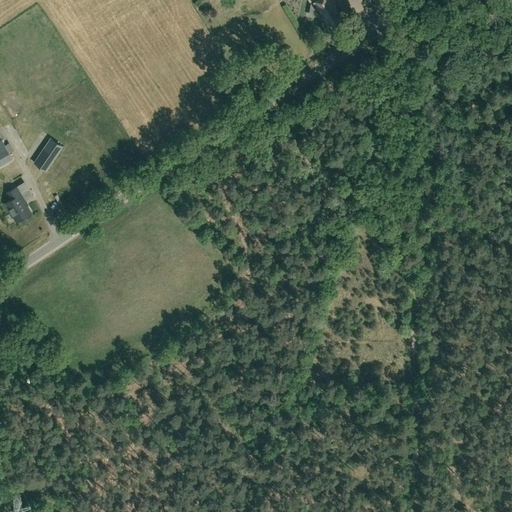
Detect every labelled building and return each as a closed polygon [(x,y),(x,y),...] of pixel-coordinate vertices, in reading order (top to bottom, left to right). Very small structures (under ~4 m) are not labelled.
[(317,0),(314,3),(329,25),(342,16),(331,0),(317,0)] [(0,138),(0,162),(13,154),(2,137),(0,138)] [(63,145),(51,137),(34,162),(46,170),(63,145)] [(39,175),(47,192),(76,178),(68,161),(39,175)] [(17,221),(31,212),(26,203),(27,202),(17,186),(7,192),(11,199),(5,202),(17,221)]
